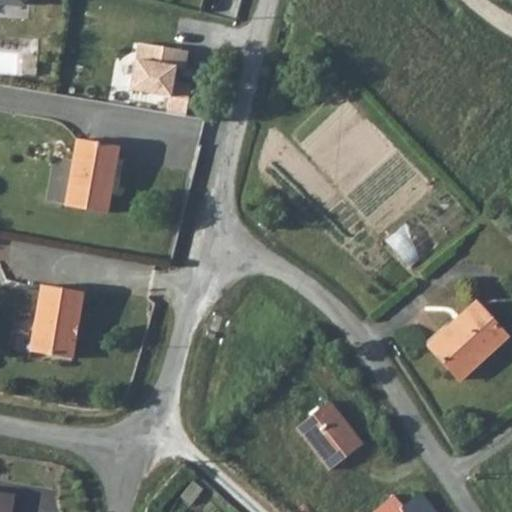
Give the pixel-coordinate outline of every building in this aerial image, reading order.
[(184,53),(131,44),(129,59),(125,59),(121,92),(163,99),(163,114),(185,118),(188,85),(168,82),(169,68),(183,70),(184,53)] [(450,151),(504,83),(469,55),(415,124),(450,151)] [(76,131),(62,198),(105,207),(118,140),(76,131)] [(413,266),(473,218),(452,191),(392,240),(413,266)] [(38,277),(24,343),(65,351),(79,286),(38,277)] [(475,304),(428,346),(459,381),(506,339),(475,304)] [(329,401),(296,427),(329,469),(363,444),(329,401)] [(0,511),(12,511),(16,492),(0,488),(0,511)] [(433,511),(421,494),(402,509),(391,497),(372,511),(433,511)]
